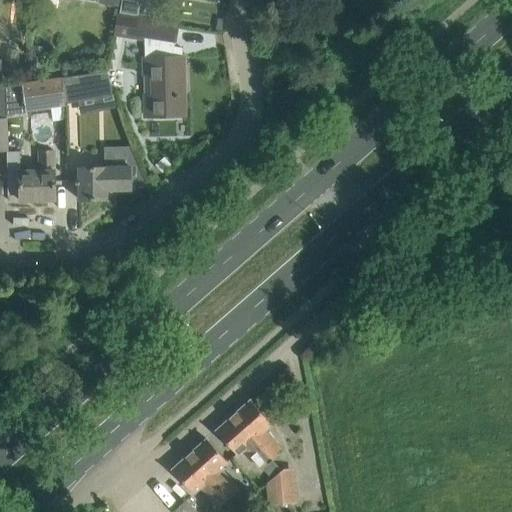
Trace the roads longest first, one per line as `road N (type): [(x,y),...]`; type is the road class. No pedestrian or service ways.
road 1 (residential): [(0,254),(82,252),(121,241),(233,147),(250,113),(242,0)]
road 2 (primary): [(317,182),(0,457)]
road 3 (residential): [(87,456),(114,477),(134,480),(394,258)]
road 4 (primary): [(87,456),(353,217)]
road 5 (primary): [(511,12),(317,182)]
road 6 (primary): [(353,217),(511,76)]
